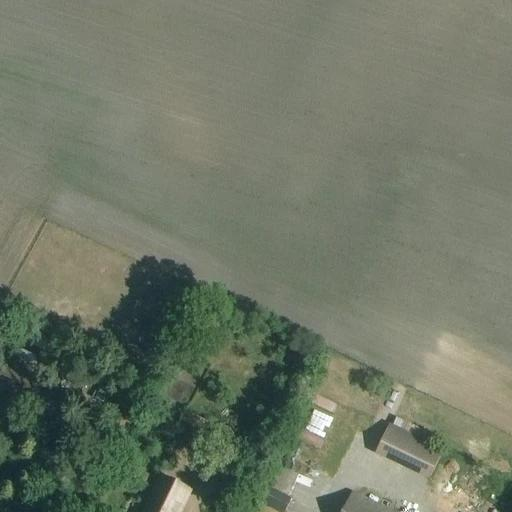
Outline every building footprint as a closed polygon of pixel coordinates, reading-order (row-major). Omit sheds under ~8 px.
[(0,389),(26,402),(39,375),(5,359),(0,371),(0,389)] [(207,424),(183,413),(175,430),(199,441),(207,424)] [(428,442),(432,434),(391,414),(373,451),(426,478),(440,449),(428,442)] [(228,445),(213,475),(234,486),(250,456),(228,445)] [(282,466),(272,491),(288,498),(299,472),(282,466)] [(160,476),(142,511),(181,511),(192,491),(160,476)] [(271,509),(276,511),(284,511),(291,501),(278,494),(271,509)] [(383,511),(353,497),(345,511),(383,511)]
